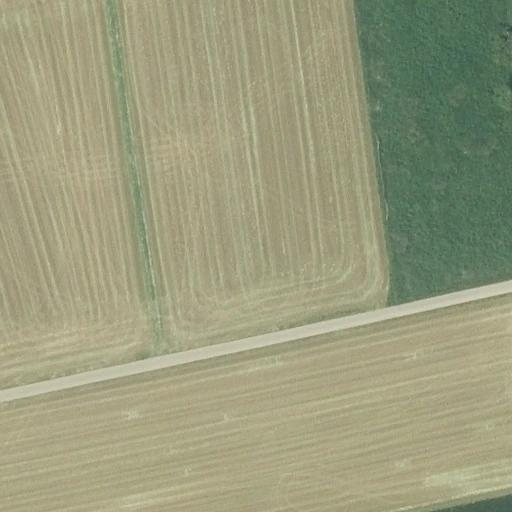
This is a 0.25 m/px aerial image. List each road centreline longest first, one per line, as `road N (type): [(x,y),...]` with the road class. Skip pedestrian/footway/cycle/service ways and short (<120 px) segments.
road 1 (unclassified): [(0,400),(511,289)]
road 2 (track): [(176,362),(108,0)]
